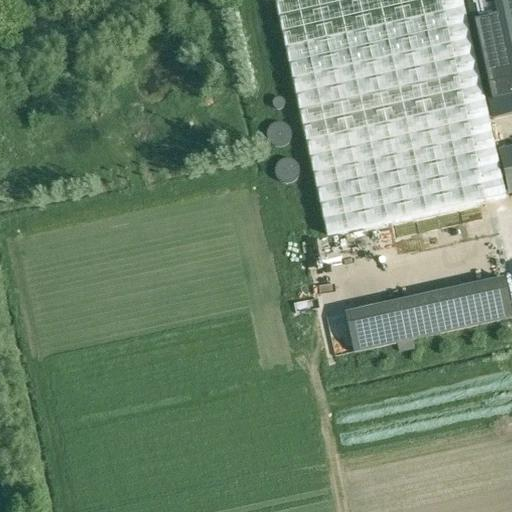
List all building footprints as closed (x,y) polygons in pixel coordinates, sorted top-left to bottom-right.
[(461,0),(275,0),(327,236),(505,197),(501,178),(505,177),(508,193),(511,192),(511,149),(499,152),(503,168),(499,169),(488,119),(461,0)] [(511,0),(461,0),(488,119),(492,118),(492,120),(494,120),(494,118),(511,114),(511,0)] [(276,130),(279,147),(298,143),(295,127),(276,130)] [(285,169),(286,183),(302,182),(301,168),(285,169)] [(402,338),(511,321),(505,284),(396,301),(402,338)] [(388,343),(384,309),(351,313),(354,336),(357,336),(359,351),(368,350),(367,346),(388,343)] [(380,354),(402,348),(400,340),(377,347),(380,354)]
